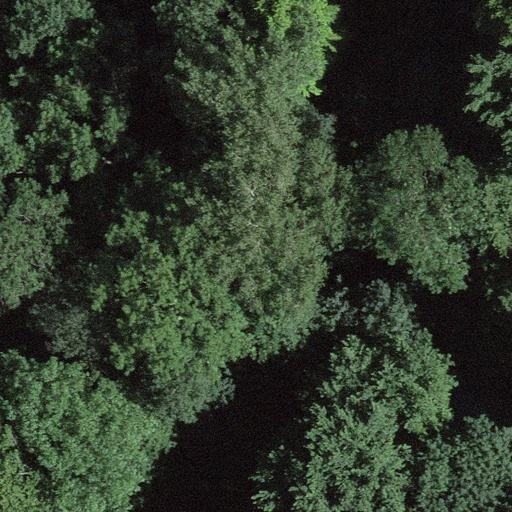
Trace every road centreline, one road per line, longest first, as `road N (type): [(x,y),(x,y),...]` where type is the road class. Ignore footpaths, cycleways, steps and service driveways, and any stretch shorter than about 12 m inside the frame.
road 1 (track): [(339,0),(339,140),(245,511)]
road 2 (track): [(0,406),(26,452),(106,511)]
